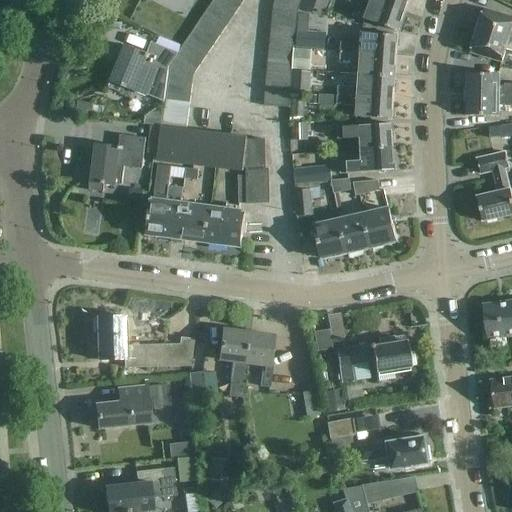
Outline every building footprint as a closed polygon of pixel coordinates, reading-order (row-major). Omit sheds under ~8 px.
[(234,17),(240,7),(229,0),(214,0),(212,3),(234,17)] [(299,13),(303,1),(300,0),(276,0),(274,11),(299,13)] [(399,31),(405,12),(371,0),(345,0),(350,2),(369,9),(365,19),(399,31)] [(371,0),(405,12),(409,0),(371,0)] [(227,27),(234,17),(212,3),(206,13),(227,27)] [(479,31),(511,40),(511,16),(485,9),(479,31)] [(297,25),(299,13),(274,11),(273,23),(297,25)] [(220,37),(227,27),(206,13),(199,23),(220,37)] [(310,15),(299,14),(297,31),(309,31),(310,15)] [(214,47),(220,37),(199,23),(192,33),(214,47)] [(295,37),(297,25),(273,23),(272,35),(295,37)] [(327,33),(309,31),(297,31),(296,48),(325,50),(327,33)] [(511,40),(479,31),(472,53),(503,62),(507,50),(511,51),(511,40)] [(207,57),(214,47),(192,33),(186,43),(207,57)] [(396,55),(398,35),(362,33),(362,44),(341,43),(341,52),(396,55)] [(294,49),(295,37),(272,35),(271,47),(294,49)] [(170,67),(179,53),(153,42),(148,54),(127,45),(119,65),(115,64),(108,88),(121,94),(125,86),(135,90),(144,66),(158,72),(148,95),(166,103),(167,96),(168,85),(169,72),(170,67)] [(200,67),(207,57),(186,43),(179,53),(200,67)] [(271,47),(270,59),(293,61),(294,49),(271,47)] [(293,71),(311,72),(313,50),(295,49),(293,71)] [(395,79),(396,55),(341,52),(340,60),(360,61),(360,74),(380,75),(380,79),(395,79)] [(194,77),(200,67),(179,53),(170,67),(194,77)] [(270,59),(269,71),(292,73),(293,61),(270,59)] [(168,85),(192,88),(194,77),(170,67),(169,72),(168,85)] [(269,71),(268,83),(292,85),(292,73),(269,71)] [(292,92),(310,93),(311,72),(293,71),(292,92)] [(393,99),(395,79),(380,79),(380,75),(360,74),(359,88),(339,86),(338,95),(393,99)] [(505,86),(500,86),(500,74),(468,74),(468,95),(511,95),(511,84),(505,84),(505,86)] [(268,83),(267,95),(291,97),(292,85),(268,83)] [(191,98),(192,89),(192,88),(168,85),(167,96),(191,98)] [(291,109),(291,97),(267,95),(266,107),(291,109)] [(292,122),(305,122),(306,95),(292,95),(292,122)] [(392,119),(393,99),(338,95),(337,104),(357,106),(357,117),(392,119)] [(511,106),(511,95),(468,95),(468,116),(500,116),(500,104),(505,104),(505,106),(511,106)] [(190,109),(191,101),(191,98),(167,96),(166,103),(165,107),(190,109)] [(94,104),(77,102),(76,113),(93,115),(94,104)] [(188,120),(189,111),(190,109),(165,107),(164,117),(188,120)] [(187,131),(188,120),(164,117),(163,128),(187,131)] [(309,140),(309,124),(292,124),(293,140),(309,140)] [(338,128),(339,140),(348,140),(349,150),(361,149),(394,147),(394,143),(396,143),(395,132),(392,132),(392,125),(338,128)] [(511,126),(490,128),(491,139),(511,137),(511,126)] [(158,154),(161,128),(152,127),(150,144),(149,153),(158,154)] [(248,139),(187,131),(163,128),(159,149),(158,159),(248,171),(248,175),(239,174),(239,204),(271,203),(270,170),(266,169),(266,141),(248,142),(248,139)] [(147,138),(122,135),(121,148),(98,145),(95,166),(91,166),(91,191),(105,193),(106,185),(117,186),(117,184),(124,185),(126,167),(144,169),(147,138)] [(341,174),(396,171),(395,162),(397,162),(396,151),(394,151),(394,147),(361,149),(362,162),(340,163),(341,174)] [(510,169),(507,154),(478,160),(482,175),(494,172),(499,193),(478,198),(484,222),(511,215),(511,191),(511,190),(507,169),(510,169)] [(168,202),(172,167),(158,165),(153,202),(152,201),(147,235),(172,238),(172,241),(182,242),(182,240),(230,246),(230,248),(234,254),(240,249),(240,247),(242,247),(244,233),(246,233),(248,223),(245,223),(246,213),(244,213),(244,211),(168,202)] [(296,184),(332,181),(331,166),(294,169),(296,184)] [(186,169),(185,180),(186,180),(198,181),(200,170),(186,169)] [(332,181),(333,189),(334,194),(352,190),(351,179),(332,181)] [(332,181),(296,184),(299,217),(314,216),(312,199),(322,198),(321,190),(333,189),(332,181)] [(354,183),(357,196),(381,191),(379,181),(354,183)] [(128,203),(143,205),(144,190),(130,189),(128,203)] [(372,248),(397,242),(390,209),(365,214),(372,248)] [(348,253),(372,248),(365,214),(341,220),(348,253)] [(323,259),(348,253),(341,220),(316,225),(323,259)] [(511,303),(486,306),(489,323),(485,324),(486,335),(490,334),(490,338),(511,335),(511,303)] [(325,347),(353,344),(350,312),(336,313),(337,328),(324,329),(325,347)] [(127,346),(126,317),(98,318),(98,319),(95,320),(95,334),(99,334),(99,361),(126,360),(127,369),(190,367),(194,339),(181,338),(180,344),(127,346)] [(244,364),(248,333),(222,330),(219,360),(232,362),(228,397),(243,399),(247,364),(244,364)] [(269,366),(273,336),(248,333),(244,364),(247,364),(262,366),(259,387),(269,388),(272,366),(269,366)] [(396,343),(396,340),(380,343),(381,348),(373,350),(373,347),(337,354),(342,384),(355,381),(352,365),(369,362),(374,361),(378,381),(394,378),(393,370),(412,366),(412,364),(415,363),(413,353),(410,354),(408,341),(396,343)] [(355,381),(371,379),(369,362),(352,365),(355,381)] [(206,397),(204,373),(190,374),(192,399),(206,397)] [(511,378),(492,381),(496,409),(511,406),(511,378)] [(364,400),(362,384),(346,386),(348,402),(364,400)] [(97,405),(100,429),(153,424),(152,409),(171,407),(169,385),(119,390),(121,403),(97,405)] [(325,393),(329,413),(345,410),(341,390),(325,393)] [(303,393),(307,417),(321,415),(317,391),(303,393)] [(328,424),(330,439),(354,435),(352,420),(328,424)] [(424,448),(423,438),(359,448),(361,462),(389,457),(391,470),(427,464),(426,461),(430,460),(428,448),(424,448)] [(182,443),(183,457),(193,456),(191,442),(182,443)] [(315,463),(320,476),(332,471),(328,458),(315,463)] [(227,460),(209,459),(208,479),(226,481),(227,460)] [(172,469),(137,473),(139,484),(106,488),(109,511),(147,511),(154,511),(153,499),(175,496),(172,469)] [(199,482),(198,469),(178,470),(179,483),(199,482)] [(390,491),(391,500),(419,493),(416,478),(388,483),(390,491)] [(367,504),(391,500),(390,491),(388,483),(364,487),(367,504)] [(222,485),(207,500),(216,509),(231,494),(222,485)] [(364,487),(345,491),(346,500),(334,504),(336,511),(368,511),(367,504),(364,487)] [(297,511),(289,492),(276,497),(282,511),(297,511)]
